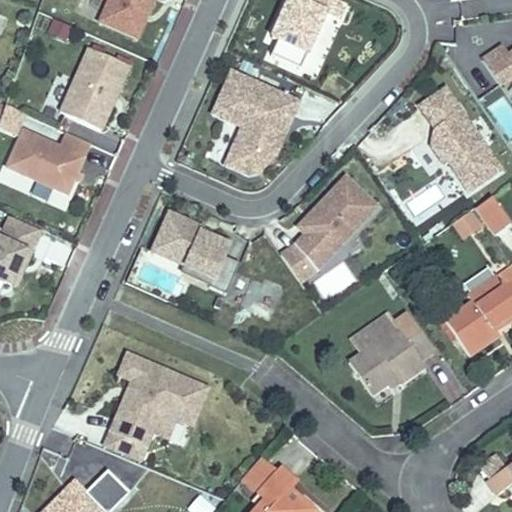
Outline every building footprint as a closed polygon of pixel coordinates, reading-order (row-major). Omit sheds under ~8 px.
[(154,0),(107,0),(110,1),(100,23),(137,39),(145,21),(140,19),(143,12),(148,14),(154,0)] [(325,15),(338,21),(345,5),(334,0),(308,0),(306,5),(294,0),(287,0),(271,39),(277,41),(271,58),(301,71),(325,15)] [(65,42),(71,29),(50,20),(44,34),(65,42)] [(482,62),(499,87),(511,78),(511,54),(509,56),(503,48),(482,62)] [(129,69),(88,51),(59,114),(100,133),(129,69)] [(299,103),(231,73),(212,116),(242,129),(225,167),(249,177),(258,174),(275,156),(286,131),(282,129),(286,119),(293,117),(299,103)] [(501,171),(445,90),(419,108),(428,121),(435,123),(434,129),(431,147),(444,166),(448,164),(468,193),(501,171)] [(5,109),(0,120),(0,130),(14,136),(22,116),(5,109)] [(286,131),(293,117),(286,119),(282,129),(286,131)] [(74,183),(91,144),(66,133),(59,148),(24,132),(7,170),(67,197),(74,183)] [(77,175),(74,183),(78,185),(82,177),(77,175)] [(305,236),(295,247),(281,256),(300,284),(318,271),(311,261),(322,249),(339,249),(378,208),(346,178),(322,203),(326,206),(320,212),(317,209),(298,229),(305,236)] [(510,226),(492,199),(475,211),(494,238),(510,226)] [(322,203),(317,209),(320,212),(326,206),(322,203)] [(471,213),(453,225),(462,238),(480,226),(471,213)] [(169,215),(152,253),(185,267),(213,279),(209,289),(226,296),(239,265),(224,258),(229,247),(210,238),(201,234),(203,230),(169,215)] [(0,241),(0,281),(11,286),(25,253),(30,256),(41,231),(11,218),(0,241)] [(212,234),(203,230),(201,234),(210,238),(212,234)] [(311,261),(318,271),(339,249),(322,249),(311,261)] [(16,288),(30,256),(25,253),(11,286),(16,288)] [(209,289),(213,279),(185,267),(181,276),(209,289)] [(511,274),(500,281),(505,289),(511,284),(511,274)] [(511,317),(511,284),(505,289),(500,281),(497,278),(468,298),(472,304),(445,323),(470,358),(499,338),(496,334),(493,330),(511,317)] [(396,380),(400,385),(400,386),(425,369),(421,362),(434,353),(407,315),(393,325),(397,330),(361,356),(349,364),(371,397),(388,386),(396,380)] [(350,342),(361,356),(397,330),(393,325),(388,316),(350,342)] [(496,334),(511,323),(511,317),(493,330),(496,334)] [(117,417),(110,434),(146,449),(153,433),(168,439),(176,419),(172,417),(178,401),(199,410),(208,389),(127,355),(118,376),(134,383),(132,388),(137,390),(124,420),(117,417)] [(391,390),(400,385),(396,380),(388,386),(391,390)] [(132,388),(134,383),(132,382),(117,417),(124,420),(137,390),(132,388)] [(193,426),(199,410),(178,401),(172,417),(176,419),(193,426)] [(146,449),(110,434),(104,449),(140,464),(146,449)] [(243,482),(259,495),(278,474),(262,459),(243,482)] [(511,465),(488,481),(498,495),(511,484),(511,465)] [(44,511),(95,511),(99,508),(102,511),(110,511),(129,493),(107,471),(85,493),(80,489),(74,495),(67,489),(44,511)] [(312,511),(297,499),(293,504),(284,496),(289,491),(295,484),(280,471),(278,474),(259,495),(266,501),(273,507),(268,511),(261,511),(258,510),(256,511),(312,511)] [(74,483),(67,489),(74,495),(80,489),(74,483)] [(297,499),(289,491),(284,496),(293,504),(297,499)] [(187,511),(211,511),(215,508),(199,494),(185,510),(187,511)] [(266,501),(258,510),(261,511),(268,511),(273,507),(266,501)]
